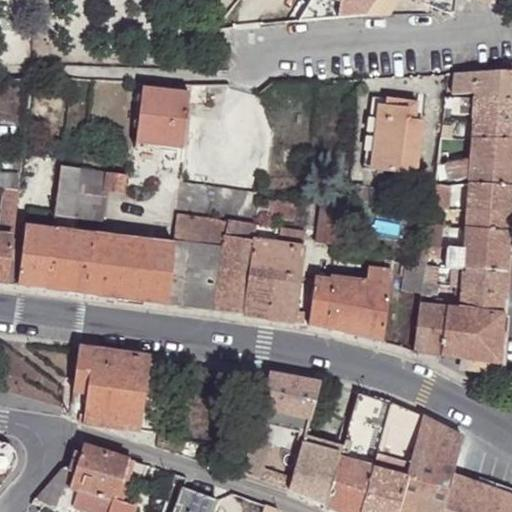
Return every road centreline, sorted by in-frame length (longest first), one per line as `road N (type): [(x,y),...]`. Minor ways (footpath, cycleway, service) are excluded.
road 1 (secondary): [(511,442),(382,376),(262,346),(0,312)]
road 2 (residential): [(304,511),(106,441),(79,435),(43,442)]
road 3 (unclassified): [(511,35),(245,52)]
